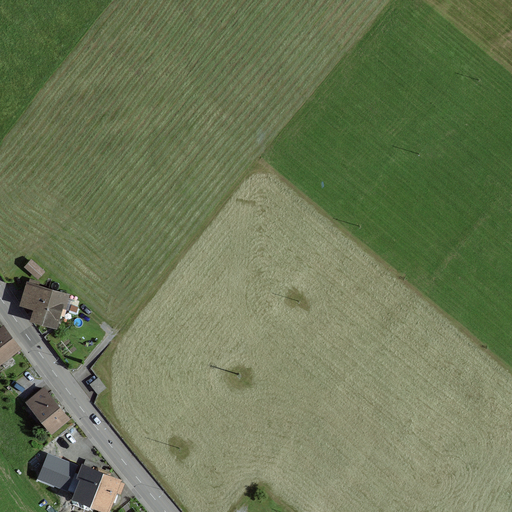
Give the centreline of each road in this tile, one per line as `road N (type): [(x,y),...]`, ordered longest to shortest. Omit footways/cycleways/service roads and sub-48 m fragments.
road 1 (track): [(388,0),(66,389)]
road 2 (primary): [(0,297),(166,511)]
